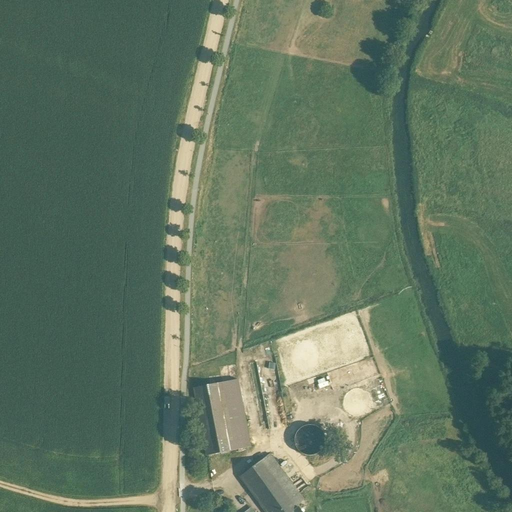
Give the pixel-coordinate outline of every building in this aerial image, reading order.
[(325,374),(315,376),(317,385),(327,382),(325,374)] [(238,380),(222,383),(235,450),(251,447),(238,380)] [(222,383),(194,388),(207,456),(235,450),(222,383)] [(324,446),(325,440),(324,435),(321,430),(316,426),(310,425),(304,427),(299,430),(296,435),(295,441),(296,447),(299,452),(304,455),(310,456),(316,455),(321,451),(324,446)] [(304,500),(270,454),(263,459),(293,500),(297,505),(304,500)] [(278,511),(293,500),(263,459),(241,476),(266,511),(278,511)] [(293,500),(278,511),(302,511),(297,505),(293,500)]
